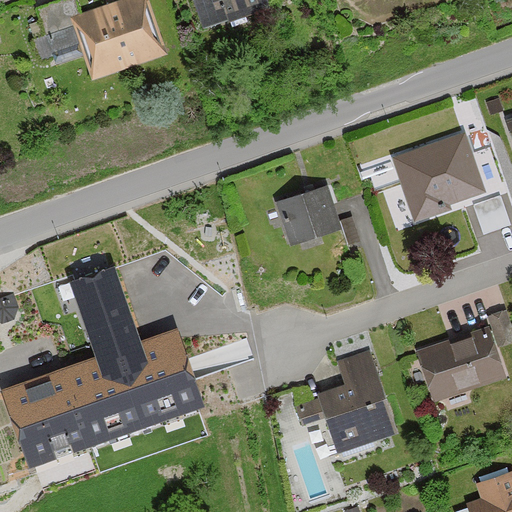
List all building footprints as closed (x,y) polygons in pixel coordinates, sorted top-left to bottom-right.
[(75,0),(50,0),(37,5),(56,54),(80,45),(95,83),(168,54),(146,0),(125,0),(82,17),(75,0)] [(194,0),(206,28),(273,0),(194,0)] [(465,136),(395,162),(416,220),(487,195),(465,136)] [(323,185),(271,201),(285,247),(337,231),(323,185)] [(475,199),(482,230),(511,224),(504,193),(475,199)] [(115,306),(122,327),(176,309),(166,277),(111,295),(115,306)] [(115,306),(42,330),(62,388),(84,457),(157,433),(145,397),(122,327),(115,306)] [(487,327),(419,352),(438,401),(506,376),(487,327)] [(345,384),(318,394),(339,453),(397,432),(367,349),(336,360),(345,384)] [(84,457),(62,388),(8,406),(31,475),(84,457)] [(511,511),(511,476),(467,490),(473,511),(511,511)]
